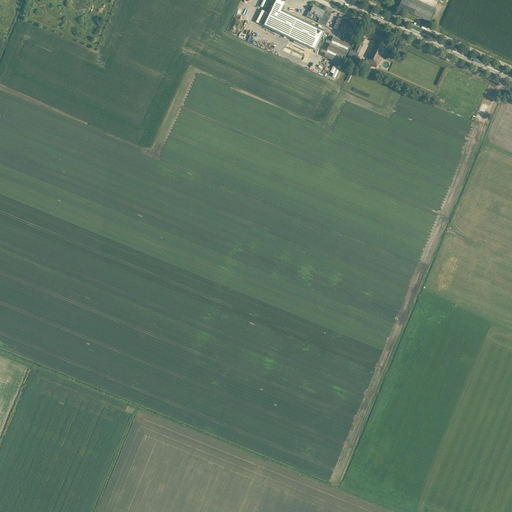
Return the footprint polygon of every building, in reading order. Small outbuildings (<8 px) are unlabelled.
[(246,12),(252,0),(248,0),(243,11),(246,12)] [(285,0),(274,0),(263,25),(294,40),(294,42),(307,49),(308,47),(315,50),(325,30),(282,9),(286,0),(285,0)] [(405,0),(401,0),(398,8),(429,21),(435,8),(416,0),(408,0),(408,1),(405,0)] [(313,6),(310,12),(322,17),(325,11),(313,6)] [(236,12),(235,15),(248,20),(249,17),(236,12)] [(339,17),(334,28),(339,31),(344,20),(339,17)] [(379,37),(377,41),(368,62),(377,66),(385,48),(383,47),(386,40),(379,37)] [(342,51),(340,55),(346,58),(350,49),(339,44),(337,49),(342,51)] [(347,58),(354,61),(361,48),(357,45),(354,51),(351,50),(347,58)] [(334,73),(333,77),(337,78),(341,65),(334,63),(331,72),(334,73)]
